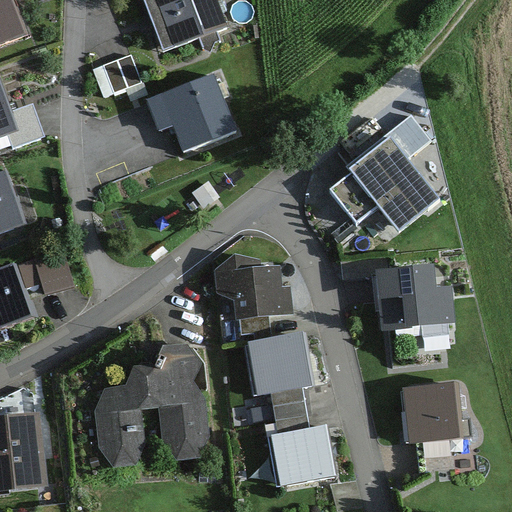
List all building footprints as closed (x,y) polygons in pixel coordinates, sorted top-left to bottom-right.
[(13,0),(0,0),(0,44),(27,35),(13,0)] [(220,0),(150,0),(146,1),(167,55),(232,31),(220,0)] [(128,61),(98,73),(109,99),(139,86),(128,61)] [(215,80),(147,107),(159,137),(178,129),(189,157),(238,137),(215,80)] [(1,82),(0,82),(0,140),(20,133),(1,82)] [(402,143),(361,175),(408,235),(449,204),(402,143)] [(9,179),(0,181),(0,236),(27,227),(9,179)] [(64,250),(37,260),(50,295),(76,285),(64,250)] [(21,268),(0,275),(0,331),(39,317),(21,268)] [(287,268),(220,279),(223,300),(247,296),(251,322),(294,315),(287,268)] [(444,272),(386,277),(390,333),(467,327),(464,296),(446,297),(444,272)] [(312,337),(254,345),(262,400),(320,391),(312,337)] [(142,395),(104,397),(108,472),(152,470),(149,413),(177,411),(180,467),(214,465),(210,398),(199,398),(197,352),(173,353),(174,374),(141,376),(142,395)] [(409,395),(414,449),(466,445),(462,391),(409,395)] [(0,425),(0,458),(39,455),(36,422),(0,425)] [(277,441),(287,492),(344,481),(335,430),(277,441)] [(0,458),(0,492),(42,488),(39,455),(0,458)]
